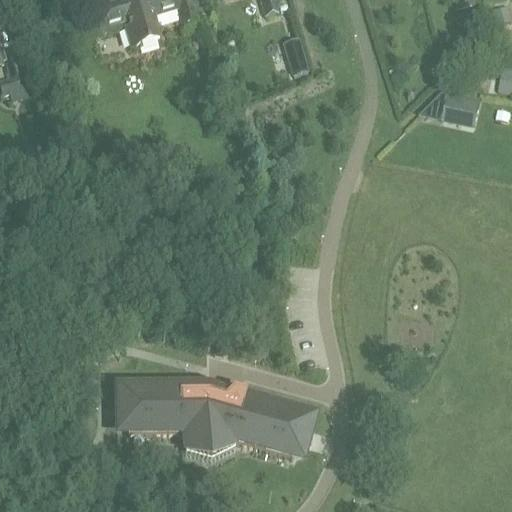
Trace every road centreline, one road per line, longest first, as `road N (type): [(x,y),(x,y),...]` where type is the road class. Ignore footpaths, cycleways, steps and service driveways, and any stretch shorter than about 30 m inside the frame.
road 1 (residential): [(339,400),(323,299),(372,86),(351,0)]
road 2 (residential): [(339,400),(219,366)]
